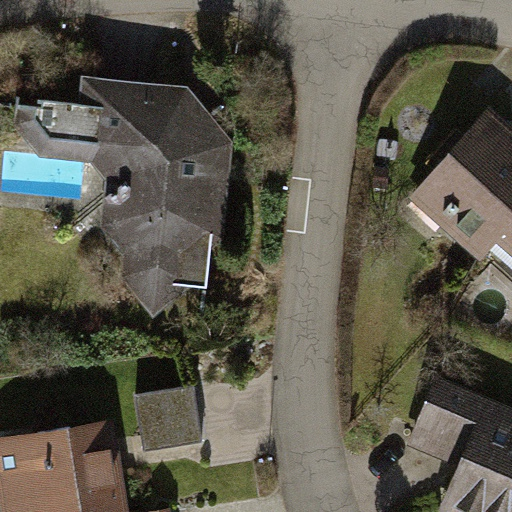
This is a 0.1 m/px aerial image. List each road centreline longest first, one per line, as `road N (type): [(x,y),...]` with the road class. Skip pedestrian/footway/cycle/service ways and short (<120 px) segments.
road 1 (residential): [(323,511),(306,365),(341,0)]
road 2 (residential): [(511,19),(382,0)]
